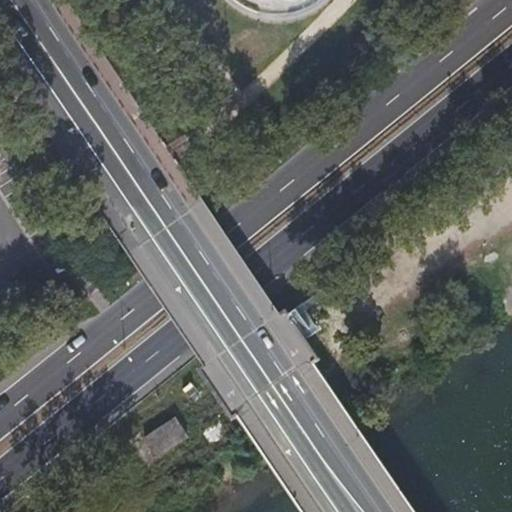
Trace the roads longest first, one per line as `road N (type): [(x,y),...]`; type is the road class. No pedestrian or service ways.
road 1 (primary): [(0,482),(511,67)]
road 2 (primary): [(511,6),(0,420)]
road 3 (secondary): [(380,511),(35,0)]
road 4 (secondary): [(0,13),(343,511)]
